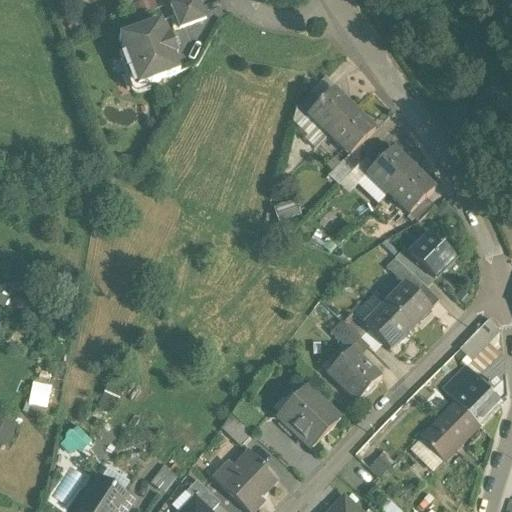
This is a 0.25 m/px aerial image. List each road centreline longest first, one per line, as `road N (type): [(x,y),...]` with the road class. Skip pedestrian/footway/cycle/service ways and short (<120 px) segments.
road 1 (residential): [(504,289),(496,254),(449,168),(335,21)]
road 2 (residential): [(290,511),(504,289)]
